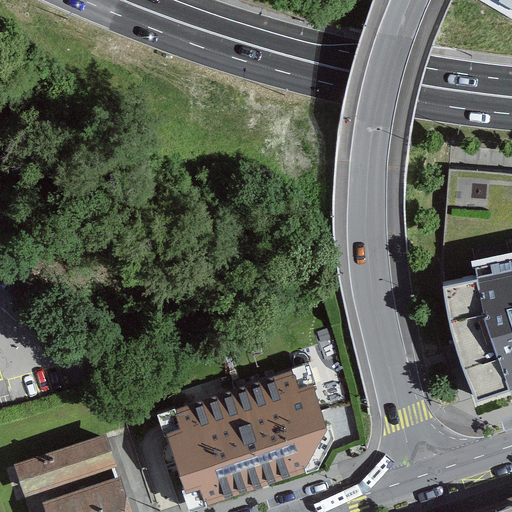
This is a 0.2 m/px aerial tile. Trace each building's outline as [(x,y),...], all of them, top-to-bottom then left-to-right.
[(511,0),(494,0),(492,5),(511,17),(511,0)] [(485,279),(449,285),(452,300),(456,323),(461,341),(469,367),(480,398),(475,401),(479,413),(511,401),(511,253),(475,261),(477,270),(483,271),(485,279)] [(298,319),(274,328),(286,359),(310,350),(298,319)] [(186,473),(193,489),(188,490),(182,502),(185,511),(204,511),(251,496),(336,466),(332,427),(313,362),(158,416),(163,430),(165,437),(173,435),(186,473)] [(107,435),(19,462),(29,492),(116,466),(107,435)] [(131,511),(120,476),(48,499),(52,511),(131,511)] [(511,511),(511,498),(469,511),(511,511)]
